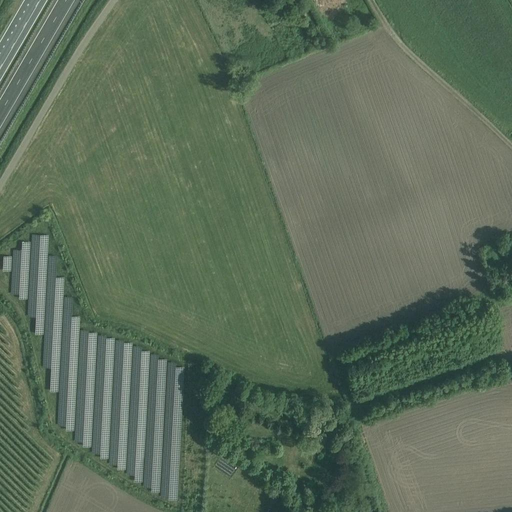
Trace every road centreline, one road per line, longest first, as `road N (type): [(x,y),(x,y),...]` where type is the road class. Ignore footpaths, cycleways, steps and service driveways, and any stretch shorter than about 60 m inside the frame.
road 1 (unclassified): [(0,204),(117,0)]
road 2 (motorway): [(0,114),(66,0)]
